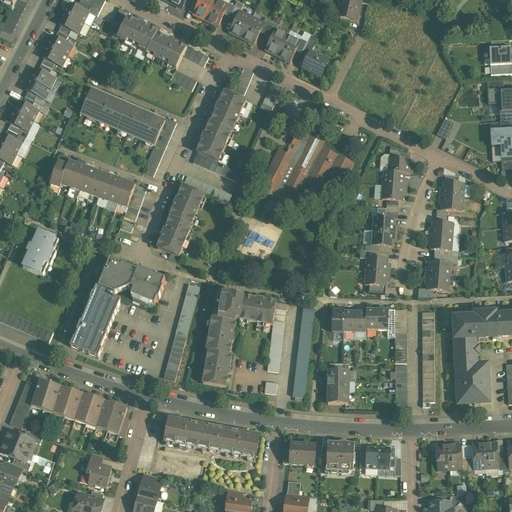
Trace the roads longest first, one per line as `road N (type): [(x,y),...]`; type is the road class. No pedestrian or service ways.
road 1 (residential): [(228,53),(439,158)]
road 2 (residential): [(228,53),(135,262)]
road 3 (residential): [(439,158),(408,234),(399,303)]
road 4 (residential): [(280,424),(147,399)]
road 5 (residential): [(147,399),(22,355)]
road 6 (residential): [(410,429),(280,424)]
